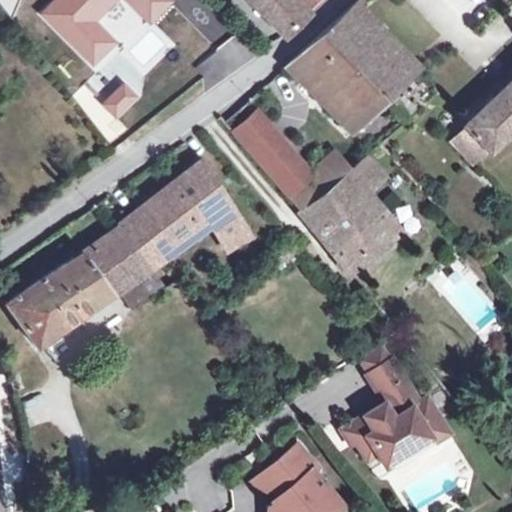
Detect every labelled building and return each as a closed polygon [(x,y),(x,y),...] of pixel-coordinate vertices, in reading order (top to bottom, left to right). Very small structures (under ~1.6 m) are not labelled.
[(80,42),(122,10),(114,0),(72,0),(57,12),(80,42)] [(320,0),(245,0),(282,37),(320,0)] [(285,66),(343,124),(377,93),(390,106),(398,98),(386,85),(410,64),(352,5),(319,36),(285,66)] [(486,151),(511,127),(511,79),(463,124),(486,151)] [(283,194),(306,175),(255,114),(233,133),(283,194)] [(346,172),(349,170),(334,152),(314,168),(329,186),(346,172)] [(365,157),(349,170),(346,172),(356,184),(374,168),(365,157)] [(208,225),(230,208),(199,161),(172,185),(139,208),(141,211),(171,252),(208,225)] [(306,175),(283,194),(298,212),(314,231),(348,273),(396,232),(356,184),(346,172),(329,186),(314,168),(306,175)] [(248,236),(230,208),(208,225),(224,249),(248,236)] [(171,252),(141,211),(117,226),(131,245),(140,238),(157,262),(171,252)] [(131,245),(117,226),(79,253),(5,304),(35,348),(109,296),(117,290),(135,278),(149,297),(161,290),(146,270),(149,269),(131,245)] [(140,238),(131,245),(149,269),(157,262),(140,238)] [(278,269),(299,257),(292,242),(270,254),(278,269)] [(135,278),(117,290),(131,311),(149,297),(135,278)] [(360,360),(368,372),(389,359),(381,347),(360,360)] [(391,357),(389,359),(368,372),(365,374),(383,402),(387,409),(368,421),(363,414),(339,429),(349,445),(355,442),(366,459),(376,453),(384,466),(413,447),(408,440),(426,429),(412,406),(419,401),(391,357)] [(449,433),(427,397),(419,401),(412,406),(426,429),(408,440),(413,447),(384,466),(376,453),(366,459),(377,478),(404,461),(420,452),(449,433)] [(383,402),(363,414),(368,421),(387,409),(383,402)] [(296,444),(270,465),(288,487),(277,496),(269,503),(267,511),(326,511),(343,506),(312,469),(315,466),(296,444)] [(288,487),(270,465),(253,480),(277,496),(288,487)]
